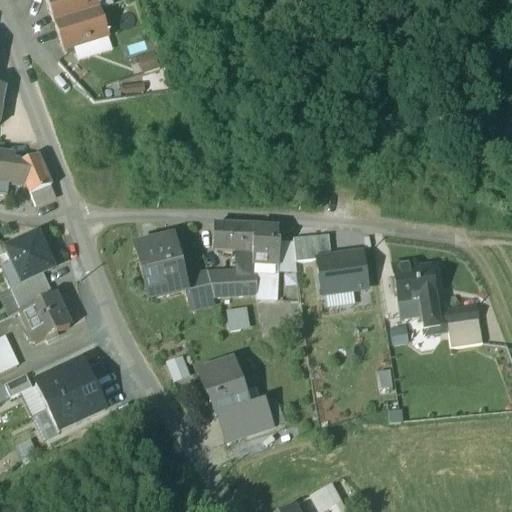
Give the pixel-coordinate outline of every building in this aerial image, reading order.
[(91,0),(44,0),(44,3),(53,29),(97,15),(91,0)] [(97,15),(53,29),(62,56),(65,60),(68,58),(70,61),(73,58),(71,53),(106,41),(97,15)] [(70,61),(68,58),(65,60),(57,68),(74,87),(85,77),(70,61)] [(2,160),(0,159),(0,185),(8,186),(25,188),(16,169),(13,168),(14,161),(2,160)] [(36,160),(16,169),(25,188),(29,199),(49,190),(50,190),(36,160)] [(49,190),(29,199),(34,209),(53,200),(49,190)] [(251,231),(212,229),(211,253),(251,255),(251,254),(251,231)] [(277,232),(251,231),(251,254),(251,255),(253,273),(253,274),(277,276),(278,246),(276,246),(277,232)] [(5,253),(21,289),(52,275),(42,251),(46,249),(41,237),(5,253)] [(316,266),(331,263),(327,238),(294,243),(295,267),(316,266)] [(171,241),(134,251),(146,298),(161,294),(163,300),(183,295),(184,294),(181,282),(171,241)] [(331,263),(316,266),(321,299),(366,292),(361,258),(331,263)] [(428,270),(413,272),(412,266),(391,270),(399,321),(420,317),(423,333),(438,331),(436,317),(428,270)] [(253,273),(205,276),(181,282),(184,294),(183,295),(187,308),(212,302),(255,298),(253,274),(253,273)] [(277,276),(253,274),(255,298),(255,304),(276,304),(277,276)] [(52,299),(18,315),(34,348),(68,332),(52,299)] [(473,311),(443,316),(447,335),(449,353),(479,348),(473,311)] [(443,316),(436,317),(438,331),(439,336),(447,335),(443,316)] [(246,319),(227,322),(229,335),(239,334),(239,331),(247,330),(246,319)] [(0,344),(0,370),(2,375),(18,367),(6,341),(0,344)] [(169,383),(182,377),(175,361),(161,367),(169,383)] [(35,390),(47,413),(91,392),(80,368),(35,390)] [(231,368),(197,379),(204,399),(214,404),(220,421),(235,417),(246,412),(231,368)] [(10,402),(31,392),(25,379),(3,389),(10,402)] [(47,413),(58,436),(59,438),(104,416),(91,392),(47,413)] [(261,407),(247,412),(246,412),(235,417),(243,441),(269,432),(261,407)] [(399,415),(386,417),(388,429),(400,427),(399,415)] [(339,511),(329,492),(311,501),(317,511),(339,511)]
